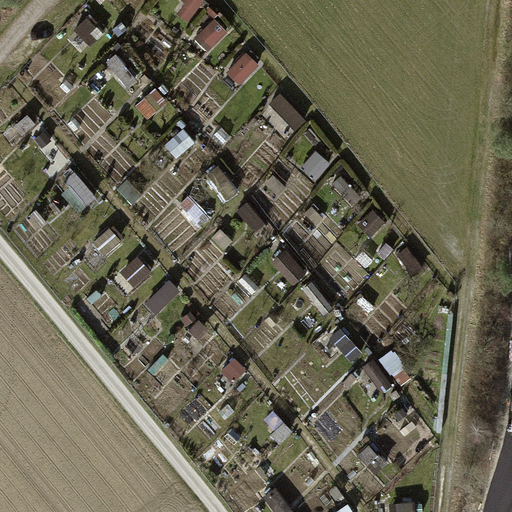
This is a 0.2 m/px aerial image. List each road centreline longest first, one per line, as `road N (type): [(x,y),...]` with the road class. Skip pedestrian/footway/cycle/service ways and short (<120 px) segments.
road 1 (track): [(445,511),(495,0)]
road 2 (track): [(218,511),(0,246)]
